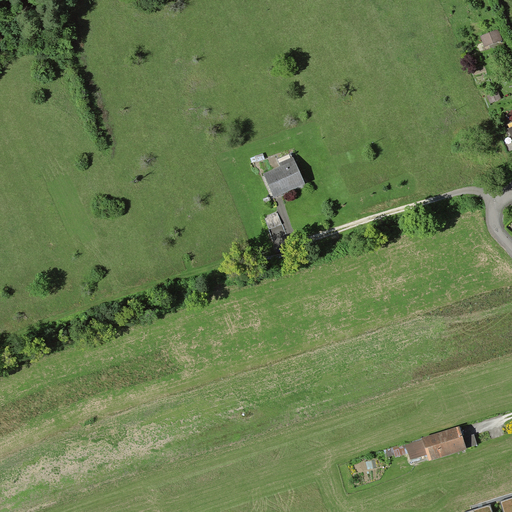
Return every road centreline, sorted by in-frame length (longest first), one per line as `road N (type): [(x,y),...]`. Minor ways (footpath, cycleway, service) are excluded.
road 1 (track): [(0,344),(292,243)]
road 2 (residential): [(292,243),(458,191),(496,201)]
